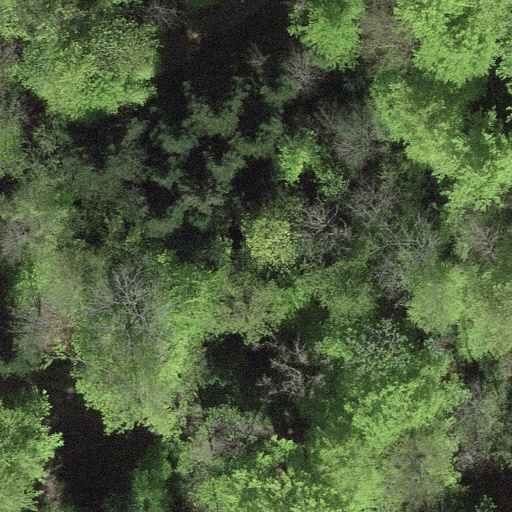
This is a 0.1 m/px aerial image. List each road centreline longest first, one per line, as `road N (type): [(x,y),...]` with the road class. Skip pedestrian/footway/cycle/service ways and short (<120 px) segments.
road 1 (track): [(511,454),(236,450),(0,398)]
road 2 (track): [(0,134),(228,0)]
